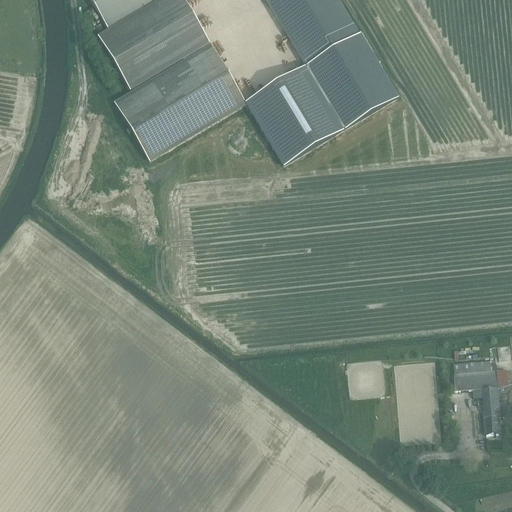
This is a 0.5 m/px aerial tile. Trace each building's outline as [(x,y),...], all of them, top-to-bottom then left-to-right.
[(88,0),(107,32),(151,5),(153,8),(100,40),(131,92),(209,45),(181,0),(88,0)] [(335,0),(264,0),(297,55),(349,23),(335,0)] [(349,23),(297,55),(306,70),(344,134),(400,101),(362,37),(359,39),(349,23)] [(211,49),(117,106),(153,165),(247,108),(211,49)] [(306,70),(246,106),(285,170),(344,134),(306,70)] [(511,357),(511,344),(511,340),(496,342),(498,357),(508,355),(509,358),(511,357)] [(462,352),(457,353),(453,353),(453,362),(458,362),(457,361),(460,360),(459,357),(463,357),(462,352)] [(496,391),(507,390),(505,372),(489,374),(489,363),(453,366),(453,376),(453,394),(481,391),(485,438),(498,437),(496,420),(506,419),(504,403),(497,404),(496,391)]
